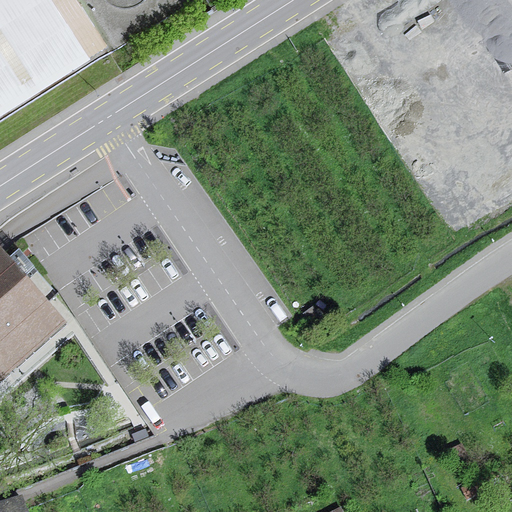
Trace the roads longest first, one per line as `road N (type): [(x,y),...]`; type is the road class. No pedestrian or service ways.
road 1 (unclassified): [(511,255),(364,363),(332,376),(295,371),(265,348),(107,118)]
road 2 (tertiary): [(294,0),(107,118)]
road 3 (tertiary): [(107,118),(0,185)]
